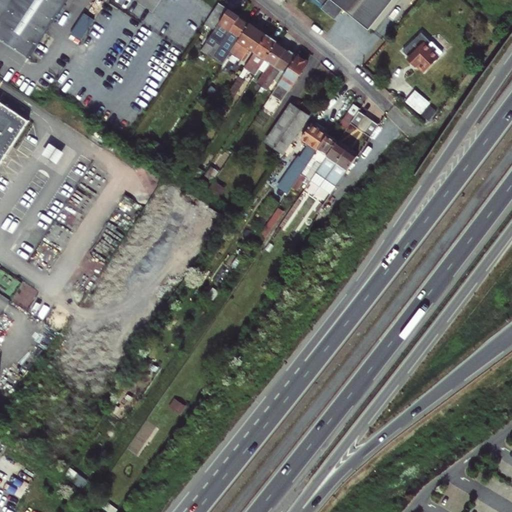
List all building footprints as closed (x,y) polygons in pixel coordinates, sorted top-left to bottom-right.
[(67,0),(0,0),(0,37),(30,58),(55,20),(62,8),(67,0)] [(311,0),(335,19),(343,8),(369,29),(392,0),(311,0)] [(221,45),(241,15),(221,2),(207,23),(216,29),(203,48),(210,53),(216,45),(218,42),(221,45)] [(70,13),(62,8),(55,20),(63,25),(70,13)] [(83,39),(96,18),(86,12),(73,32),(83,39)] [(235,46),(251,22),(241,15),(221,45),(220,47),(226,52),(229,48),(232,44),(235,46)] [(268,34),(251,22),(235,46),(232,50),(242,57),(249,47),(256,52),(268,34)] [(256,75),(261,67),(279,42),(268,34),(256,52),(245,68),(252,73),(256,75)] [(411,60),(417,66),(419,64),(426,71),(439,57),(425,44),(430,39),(425,34),(406,52),(412,58),(411,60)] [(279,42),(261,67),(266,71),(258,83),(263,86),(289,48),(279,42)] [(287,73),(299,55),(289,48),(263,86),(268,90),(274,81),(282,70),(287,73)] [(309,62),(299,55),(287,73),(280,84),(272,95),(282,102),(309,62)] [(424,73),(426,71),(419,64),(417,66),(424,73)] [(239,76),(246,81),(252,73),(245,68),(239,76)] [(280,84),(287,73),(282,70),(274,81),(280,84)] [(246,81),(239,76),(231,89),(238,94),(246,81)] [(234,100),(238,94),(231,89),(227,95),(234,100)] [(428,118),(438,107),(418,89),(408,99),(428,118)] [(0,166),(30,120),(0,100),(0,166)] [(313,116),(317,110),(303,101),(300,108),(294,103),(268,143),(285,155),(312,116),(313,116)] [(341,125),(347,129),(352,122),(361,109),(355,105),(341,125)] [(361,109),(352,122),(359,127),(368,114),(361,109)] [(370,116),(368,114),(359,127),(361,129),(370,116)] [(370,116),(361,129),(365,131),(374,119),(370,116)] [(372,135),(380,123),(374,119),(365,131),(372,135)] [(307,167),(329,135),(312,123),(302,138),(311,144),(282,185),(289,190),(305,165),(307,167)] [(308,177),(312,180),(339,141),(329,135),(307,167),(293,187),(298,191),(304,182),(308,177)] [(151,150),(161,156),(167,147),(157,141),(151,150)] [(308,186),(317,192),(348,148),(339,141),(312,180),(308,186)] [(329,200),(359,155),(348,148),(317,192),(329,200)] [(304,182),(308,186),(312,180),(308,177),(304,182)] [(208,191),(219,198),(226,187),(216,180),(208,191)] [(285,211),(279,207),(254,244),(259,247),(285,211)] [(251,265),(243,260),(238,267),(246,273),(251,265)]
